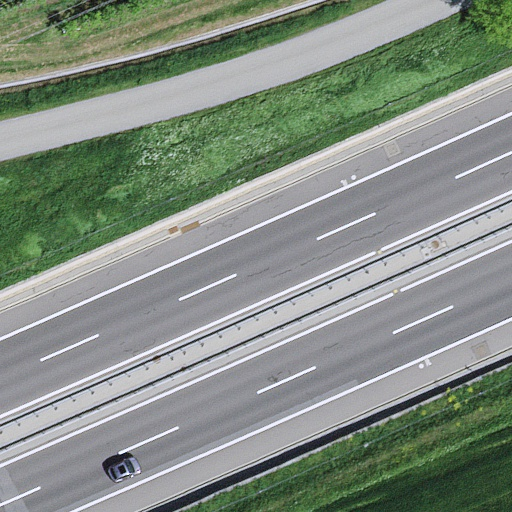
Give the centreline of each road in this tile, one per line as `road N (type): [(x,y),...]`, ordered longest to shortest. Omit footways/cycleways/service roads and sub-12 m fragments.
road 1 (motorway): [(511,150),(0,375)]
road 2 (motorway): [(0,505),(511,280)]
road 3 (unclassified): [(0,134),(277,61),(422,0)]
